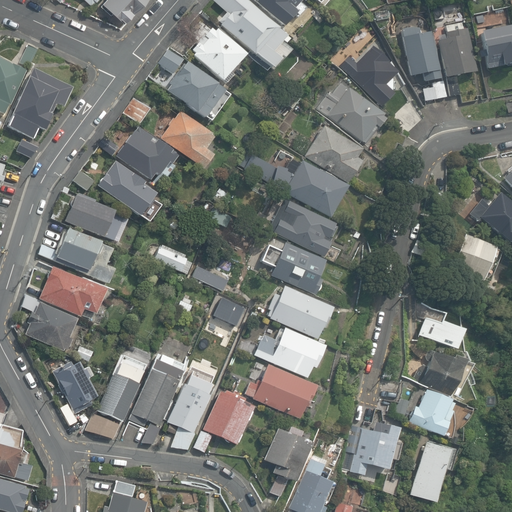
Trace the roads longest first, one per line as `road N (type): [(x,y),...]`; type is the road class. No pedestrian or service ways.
road 1 (residential): [(511,132),(439,144),(415,180),(366,393)]
road 2 (residential): [(128,60),(39,185),(0,302)]
road 3 (residential): [(253,511),(239,488),(202,468),(58,451)]
road 4 (residential): [(0,2),(128,60)]
road 5 (residential): [(0,343),(58,451)]
